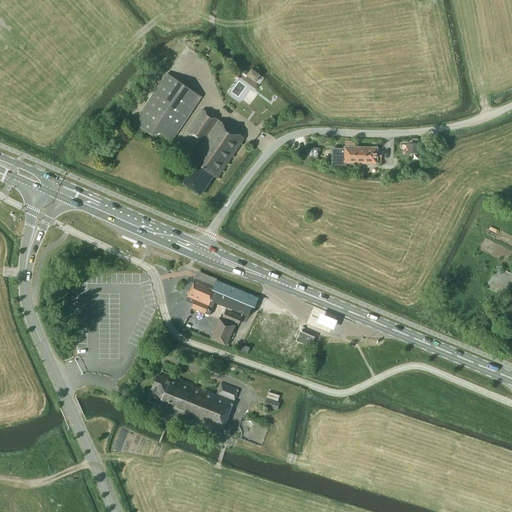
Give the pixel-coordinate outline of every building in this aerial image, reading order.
[(168,147),(202,97),(166,73),(133,123),(168,147)] [(213,175),(217,178),(244,138),(202,110),(187,133),(202,143),(190,160),(194,162),(181,182),(200,195),(213,175)] [(408,152),(418,152),(418,142),(408,142),(408,152)] [(318,159),(319,148),(307,147),(307,149),(304,149),(304,156),(307,156),(306,158),(318,159)] [(354,162),(354,158),(355,159),(355,147),(345,147),(345,151),(340,150),(340,149),(333,149),(333,164),(345,164),(345,162),(354,163),(354,162)] [(355,159),(354,158),(354,162),(376,162),(376,163),(381,163),(381,156),(376,156),(376,147),(355,147),(355,159)] [(487,286),(507,295),(511,283),(511,273),(496,266),(487,286)] [(249,316),(256,300),(253,294),(224,282),(217,283),(216,286),(196,277),(187,297),(194,300),(192,308),(209,315),(211,309),(215,310),(218,303),(249,316)] [(313,315),(317,316),(318,312),(332,316),(333,312),(316,307),(313,315)] [(219,316),(210,339),(225,345),(235,323),(239,324),(241,317),(225,310),(222,317),(219,316)] [(339,320),(320,313),(315,327),(333,334),(339,320)] [(309,346),(313,337),(300,331),(296,341),(309,346)] [(240,350),(248,353),(251,348),(246,345),(245,347),(242,345),(240,350)] [(237,388),(221,382),(208,377),(204,388),(162,372),(161,376),(157,375),(149,395),(162,400),(160,404),(167,407),(166,411),(220,432),(237,388)] [(266,398),(263,406),(277,409),(279,402),(266,398)]
